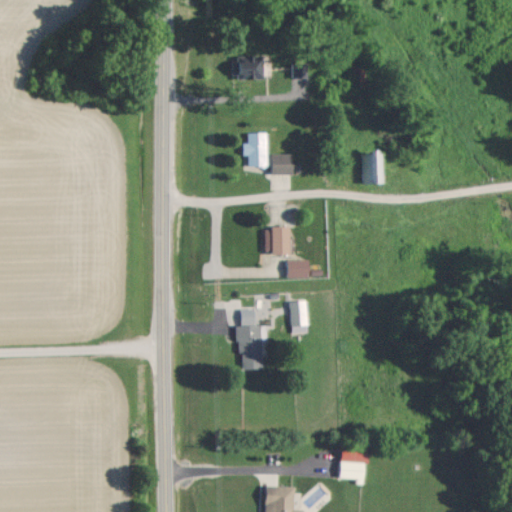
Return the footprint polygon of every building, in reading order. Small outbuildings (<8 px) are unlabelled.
[(264,77),(264,54),(239,55),(239,77),(264,77)] [(291,76),(303,76),(304,62),(291,61),(291,76)] [(267,131),(247,131),(248,141),(243,141),(243,154),(248,154),(248,164),(267,164),(267,131)] [(361,150),(362,181),(383,181),(382,150),(361,150)] [(271,172),(293,173),(294,153),(272,152),(271,172)] [(290,251),(290,225),(265,226),(265,252),(290,251)] [(288,275),(310,275),(309,257),(287,258),(288,275)] [(307,324),(306,299),(289,299),(290,324),(307,324)] [(263,367),(261,323),(255,323),(255,307),(240,307),(241,324),(238,324),(240,368),(263,367)] [(365,479),(367,450),(342,449),(340,478),(365,479)] [(302,511),(303,508),(294,508),(295,485),(267,484),(265,511),(302,511)]
